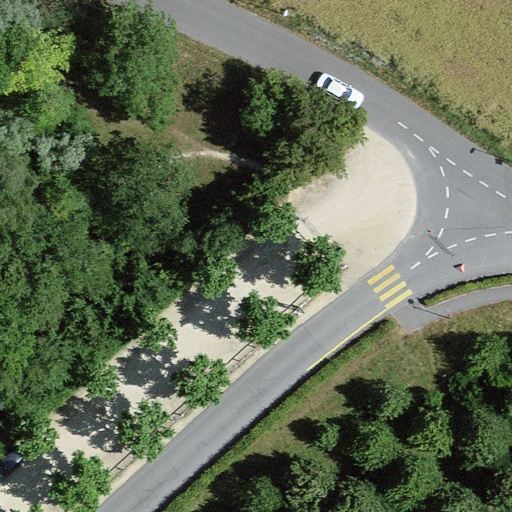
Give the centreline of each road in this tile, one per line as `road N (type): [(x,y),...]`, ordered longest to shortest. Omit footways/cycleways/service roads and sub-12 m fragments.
road 1 (unclassified): [(110,511),(207,421),(510,207)]
road 2 (unclassified): [(510,207),(337,85),(161,0)]
